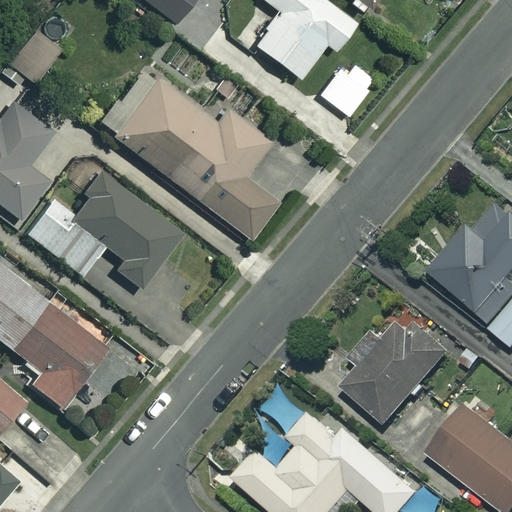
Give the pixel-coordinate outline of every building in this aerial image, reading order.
[(139,0),(169,22),(185,0),(139,0)] [(260,0),(275,11),(251,43),(296,77),(321,44),(331,51),(352,23),(320,0),(260,0)] [(350,0),(361,8),(367,0),(350,0)] [(57,51),(31,30),(5,64),(31,84),(57,51)] [(28,93),(0,70),(0,209),(13,220),(43,183),(21,166),(47,134),(15,108),(28,93)] [(210,117),(156,73),(108,132),(242,242),(274,203),(241,176),(266,145),(219,106),(210,117)] [(177,235),(98,175),(79,199),(60,185),(23,235),(77,276),(100,245),(118,259),(110,270),(136,290),(177,235)] [(511,273),(511,220),(496,207),(473,234),(469,231),(431,277),(491,327),(511,301),(511,286),(505,281),(511,273)] [(102,346),(0,272),(0,344),(22,361),(13,374),(58,407),(102,346)] [(511,301),(491,327),(511,344),(511,301)] [(448,354),(405,317),(387,338),(371,325),(342,357),(358,371),(342,391),(385,428),(448,354)] [(0,427),(22,400),(0,382),(0,427)] [(511,511),(511,444),(464,408),(426,458),(498,511),(511,511)] [(338,440),(310,415),(289,439),(300,448),(279,471),(257,452),(233,479),(269,511),(354,511),(362,505),(369,511),(404,511),(417,497),(346,432),(338,440)] [(0,495),(11,482),(0,472),(0,495)]
